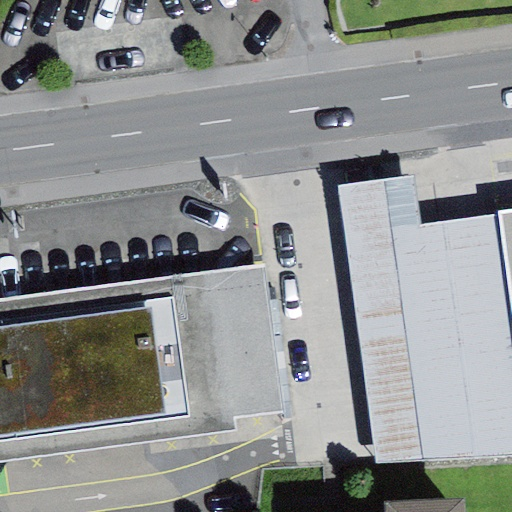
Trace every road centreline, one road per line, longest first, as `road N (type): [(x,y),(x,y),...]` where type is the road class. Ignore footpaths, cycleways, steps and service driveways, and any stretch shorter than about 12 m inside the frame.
road 1 (primary): [(298,117),(0,157)]
road 2 (primary): [(511,88),(298,117)]
